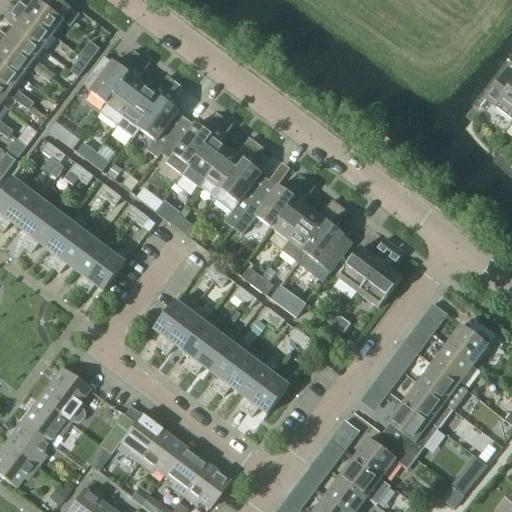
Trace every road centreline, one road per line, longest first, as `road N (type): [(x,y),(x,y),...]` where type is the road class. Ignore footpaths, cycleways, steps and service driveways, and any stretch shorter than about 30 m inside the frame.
road 1 (tertiary): [(457,244),(128,0)]
road 2 (residential): [(273,480),(120,376),(105,357),(108,336),(176,247)]
road 3 (residential): [(273,480),(457,244)]
